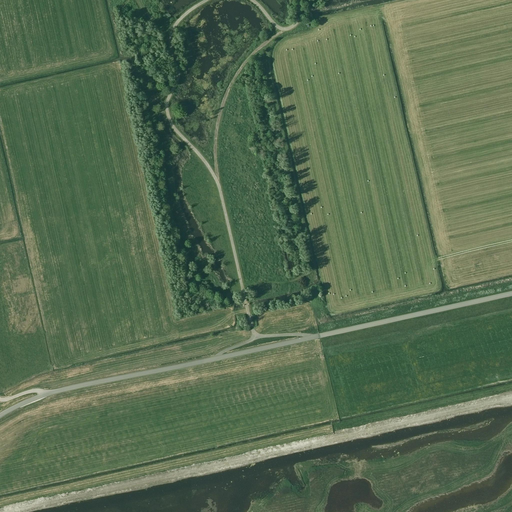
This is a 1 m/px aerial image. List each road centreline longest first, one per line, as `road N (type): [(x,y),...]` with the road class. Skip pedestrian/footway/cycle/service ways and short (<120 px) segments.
road 1 (tertiary): [(0,415),(78,385),(511,293)]
road 2 (track): [(218,184),(214,150),(227,90),(245,61),(283,29)]
